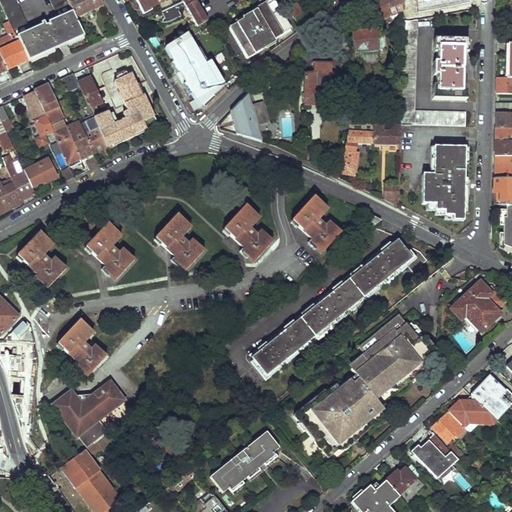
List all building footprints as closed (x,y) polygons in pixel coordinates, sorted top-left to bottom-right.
[(0,0),(0,2),(9,22),(13,31),(27,24),(15,0),(0,0)] [(52,0),(57,8),(68,2),(67,0),(52,0)] [(67,0),(68,2),(73,11),(76,18),(104,6),(100,0),(67,0)] [(136,0),(139,6),(142,4),(145,7),(149,9),(164,0),(136,0)] [(196,0),(188,0),(183,2),(162,12),(164,18),(163,18),(162,23),(165,23),(168,23),(183,17),(181,11),(188,8),(198,26),(208,21),(196,0)] [(228,28),(247,59),(261,51),(260,49),(273,40),(273,39),(282,34),(281,32),(290,27),(272,0),(266,0),(263,2),(263,3),(254,9),(255,10),(240,17),(241,20),(228,28)] [(385,0),(379,4),(382,17),(391,15),(390,10),(405,4),(404,0),(385,0)] [(369,9),(374,26),(384,24),(382,17),(379,4),(369,9)] [(313,26),(299,5),(290,11),(303,32),(313,26)] [(17,37),(29,61),(85,36),(76,18),(73,11),(49,23),(49,24),(45,25),(43,22),(41,24),(41,25),(17,37)] [(404,33),(401,127),(466,127),(466,113),(415,112),(418,21),(412,22),(405,22),(404,33)] [(0,51),(10,70),(29,61),(17,37),(13,31),(9,22),(5,24),(14,45),(0,51)] [(352,34),(356,55),(381,50),(377,30),(352,34)] [(165,48),(199,108),(224,87),(210,62),(204,65),(187,34),(165,48)] [(511,34),(498,34),(498,44),(508,44),(511,43),(511,34)] [(433,85),(433,99),(466,100),(467,87),(465,87),(465,79),(462,79),(463,62),(466,61),(466,53),(468,53),(468,40),(434,38),(434,52),(437,52),(437,63),(433,62),(433,76),(437,76),(437,86),(433,85)] [(0,74),(10,70),(0,51),(0,74)] [(273,73),(280,82),(295,70),(293,58),(273,73)] [(304,74),(305,104),(316,104),(318,102),(320,101),(320,98),(320,96),(320,94),(330,94),(329,64),(315,64),(315,74),(304,74)] [(126,120),(114,125),(121,142),(147,130),(143,123),(154,118),(144,95),(142,96),(137,85),(132,75),(114,82),(128,111),(124,113),(123,115),(126,120)] [(77,84),(89,109),(103,102),(94,82),(92,77),(77,84)] [(497,93),(511,93),(511,79),(507,79),(497,79),(497,93)] [(34,93),(50,124),(61,119),(62,117),(48,86),(34,93)] [(35,138),(40,147),(48,143),(44,136),(53,131),(51,127),(50,124),(34,93),(25,97),(37,122),(34,123),(40,136),(35,138)] [(230,112),(237,135),(261,142),(248,95),(230,112)] [(63,103),(69,119),(77,115),(70,100),(63,103)] [(496,113),(511,113),(511,104),(496,103),(496,113)] [(0,117),(7,132),(14,129),(4,106),(0,107),(0,117)] [(108,113),(94,119),(107,148),(121,142),(114,125),(108,113)] [(496,128),(511,128),(511,113),(496,113),(496,128)] [(85,134),(94,154),(107,148),(94,119),(92,116),(86,119),(91,132),(85,134)] [(0,136),(2,141),(9,138),(7,132),(0,117),(0,136)] [(54,132),(69,164),(81,159),(69,129),(64,121),(51,127),(53,131),(54,132)] [(81,159),(81,160),(94,154),(85,134),(80,124),(69,129),(81,159)] [(401,127),(374,125),(374,132),(373,145),(401,146),(401,127)] [(511,128),(496,128),(495,141),(511,140),(511,128)] [(345,149),(351,151),(353,144),(373,145),(374,132),(349,132),(345,149)] [(1,141),(5,152),(14,148),(9,138),(2,141),(1,141)] [(495,156),(511,156),(511,140),(495,141),(495,156)] [(464,151),(465,147),(433,147),(433,175),(422,176),(421,206),(434,207),(434,213),(443,213),(444,218),(453,218),(453,222),(463,223),(464,151)] [(345,149),(340,173),(349,176),(355,153),(351,151),(345,149)] [(399,178),(400,150),(385,149),(383,177),(399,178)] [(511,156),(495,156),(494,179),(511,179),(511,156)] [(0,213),(23,203),(22,201),(6,163),(3,159),(0,160),(0,161),(8,179),(0,183),(0,213)] [(87,163),(90,169),(93,168),(99,165),(96,159),(87,163)] [(6,163),(22,201),(35,195),(32,187),(25,172),(19,175),(12,161),(6,163)] [(25,172),(32,187),(43,182),(45,184),(57,178),(48,161),(25,172)] [(66,182),(74,178),(69,168),(62,172),(66,182)] [(363,190),(372,194),(372,176),(365,176),(363,190)] [(511,179),(494,179),(493,205),(508,207),(511,207),(511,179)] [(400,186),(385,186),(385,200),(399,208),(400,186)] [(309,244),(320,255),(342,233),(330,222),(325,227),(317,219),(326,208),(313,197),(290,221),(311,241),(309,244)] [(243,252),(254,263),(273,241),(262,230),(256,236),(249,229),(259,217),(246,205),(225,230),(245,249),(243,252)] [(174,262),(185,272),(205,251),(194,240),(189,245),(181,237),(191,227),(178,215),(155,238),(177,258),(174,262)] [(363,226),(369,229),(381,221),(371,216),(363,226)] [(105,270),(115,281),(135,260),(124,250),(119,254),(110,247),(122,235),(109,223),(86,247),(107,267),(105,270)] [(36,276),(47,287),(67,267),(55,256),(52,260),(43,254),(54,243),(41,232),(18,255),(39,273),(36,276)] [(250,357),(266,378),(409,266),(413,272),(426,260),(419,250),(408,244),(405,247),(398,239),(392,244),(250,357)] [(248,355),(250,357),(392,244),(390,241),(248,355)] [(480,284),(452,309),(462,319),(466,315),(481,332),(500,314),(497,310),(505,302),(491,288),(487,291),(480,284)] [(0,334),(18,317),(0,299),(0,334)] [(416,342),(398,319),(374,339),(374,340),(378,344),(373,348),(372,352),(368,355),(351,369),(356,377),(358,379),(352,384),(341,393),(339,392),(330,399),(326,394),(324,391),(294,416),(300,424),(304,422),(313,433),(312,434),(317,440),(314,442),(326,456),(330,457),(341,448),(342,447),(341,446),(348,441),(348,438),(346,435),(355,427),(359,428),(365,423),(376,414),(373,410),(379,405),(375,399),(372,396),(378,391),(381,394),(392,385),(398,380),(398,376),(409,368),(411,371),(414,371),(420,366),(418,364),(433,351),(434,348),(424,336),(416,342)] [(76,367),(87,378),(106,357),(96,346),(91,351),(84,344),(93,334),(79,321),(57,344),(79,364),(76,367)] [(378,344),(374,340),(363,348),(368,355),(372,352),(373,348),(378,344)] [(411,371),(409,368),(398,376),(398,380),(392,385),(394,388),(407,377),(410,380),(423,369),(420,366),(414,371),(411,371)] [(473,396),(496,419),(511,403),(511,395),(506,389),(504,391),(490,378),(473,396)] [(78,436),(87,448),(108,432),(98,420),(124,401),(109,383),(94,395),(74,396),(66,397),(66,403),(55,404),(52,406),(77,437),(78,436)] [(330,399),(339,392),(336,387),(326,394),(330,399)] [(372,396),(375,399),(381,394),(378,391),(372,396)] [(457,406),(449,413),(464,428),(470,422),(471,423),(479,423),(492,423),(496,419),(473,396),(467,402),(466,401),(461,406),(457,406)] [(373,410),(376,414),(382,409),(379,405),(373,410)] [(449,441),(451,444),(453,441),(451,439),(455,436),(457,439),(466,431),(464,428),(449,413),(434,428),(448,442),(449,441)] [(304,422),(300,424),(314,442),(317,440),(312,434),(313,433),(304,422)] [(466,431),(469,433),(479,423),(471,423),(470,422),(464,428),(466,431)] [(342,447),(341,448),(343,450),(354,441),(356,439),(354,436),(367,426),(365,423),(359,428),(355,427),(346,435),(348,438),(348,441),(341,446),(342,447)] [(279,449),(266,433),(235,459),(210,479),(223,494),(229,489),(231,491),(242,482),(248,478),(258,469),(264,465),(275,456),(273,453),(279,449)] [(412,452),(437,480),(458,460),(435,435),(428,441),(429,442),(422,448),(419,445),(412,452)] [(84,450),(89,457),(99,450),(94,443),(87,448),(84,450)] [(450,448),(456,454),(460,451),(454,445),(450,448)] [(60,469),(92,511),(106,511),(122,501),(89,457),(84,450),(60,469)] [(278,460),(275,456),(264,465),(267,469),(278,460)] [(386,482),(399,495),(416,480),(406,468),(401,472),(399,470),(386,482)] [(262,474),(258,469),(248,478),(251,482),(262,474)] [(460,473),(454,477),(466,492),(471,488),(460,473)] [(498,478),(493,474),(481,485),(485,491),(498,478)] [(186,475),(169,489),(173,494),(177,490),(178,490),(186,484),(185,483),(190,480),(186,475)] [(231,491),(234,495),(245,487),(242,482),(231,491)] [(353,503),(361,511),(394,511),(390,507),(401,498),(399,495),(386,482),(376,490),(372,487),(353,503)] [(226,511),(214,497),(210,493),(198,503),(197,511),(226,511)] [(36,511),(31,503),(20,511),(36,511)]
